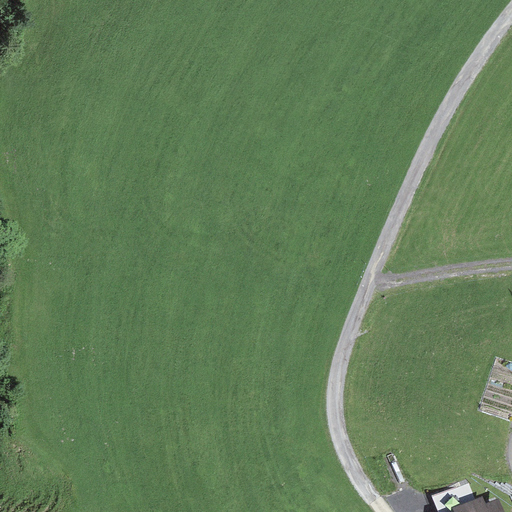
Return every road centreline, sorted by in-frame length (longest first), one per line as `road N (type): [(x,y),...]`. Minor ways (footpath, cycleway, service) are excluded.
road 1 (track): [(511,15),(418,163),(334,382),(334,422),(384,511)]
road 2 (track): [(369,287),(511,263)]
